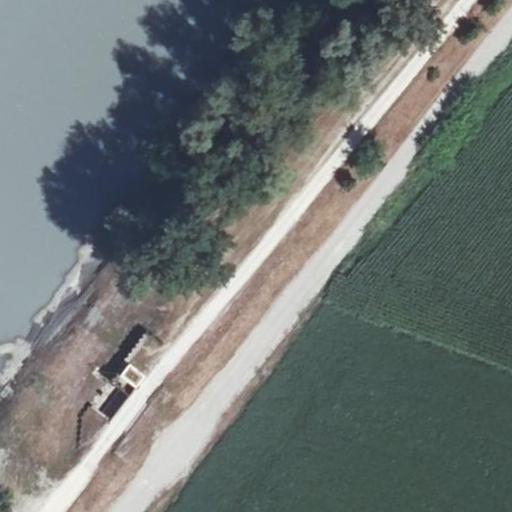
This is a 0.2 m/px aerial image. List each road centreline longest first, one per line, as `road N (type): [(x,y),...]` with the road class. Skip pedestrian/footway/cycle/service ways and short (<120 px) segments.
road 1 (track): [(34,511),(454,0)]
road 2 (track): [(119,511),(511,26)]
